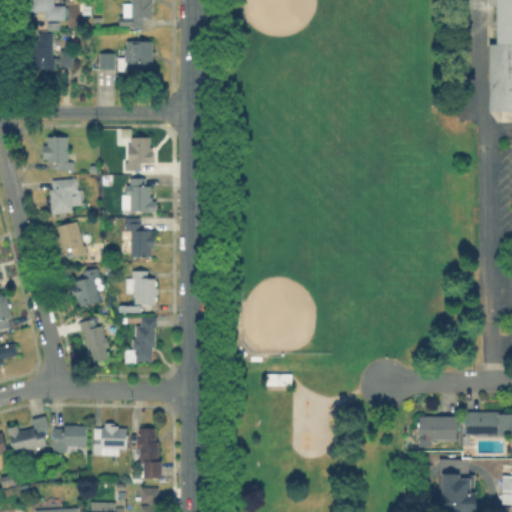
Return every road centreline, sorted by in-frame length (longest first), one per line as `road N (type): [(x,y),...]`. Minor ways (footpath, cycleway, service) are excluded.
road 1 (residential): [(191,112),(191,511)]
road 2 (residential): [(56,388),(0,137)]
road 3 (residential): [(191,391),(0,395)]
road 4 (residential): [(191,112),(0,109)]
road 5 (residential): [(511,380),(383,381)]
